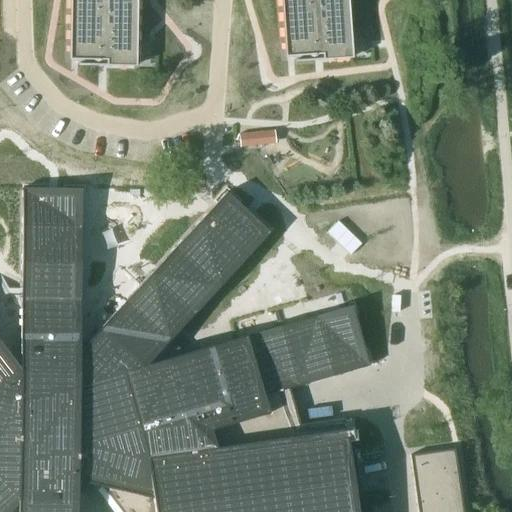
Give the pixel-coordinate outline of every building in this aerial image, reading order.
[(77,63),(77,65),(135,66),(136,0),(68,0),(68,59),(105,60),(105,64),(77,63)] [(279,0),(284,57),(321,54),(322,58),(293,60),(293,62),(352,58),(347,0),(279,0)] [(240,147),(265,144),(264,131),(239,134),(240,147)] [(242,186),(259,185),(256,153),(232,155),(234,172),(241,172),(242,186)] [(0,511),(8,511),(16,504),(17,504),(16,511),(75,511),(76,480),(82,482),(87,483),(94,484),(102,486),(121,511),(357,511),(344,418),(299,424),(289,388),(369,365),(364,349),(354,315),(352,305),(348,306),(236,339),(233,340),(185,353),(181,351),(173,342),(170,339),(182,326),(269,232),(249,213),(246,210),(239,203),(226,192),(216,203),(211,208),(156,267),(138,286),(79,349),(78,349),(79,323),(79,318),(79,316),(81,209),(81,189),(63,188),(49,188),(22,188),(21,275),(20,282),(24,282),(24,288),(24,290),(24,297),(20,297),(20,299),(19,366),(18,366),(0,341),(0,511)] [(463,511),(454,448),(409,454),(417,511),(463,511)]
